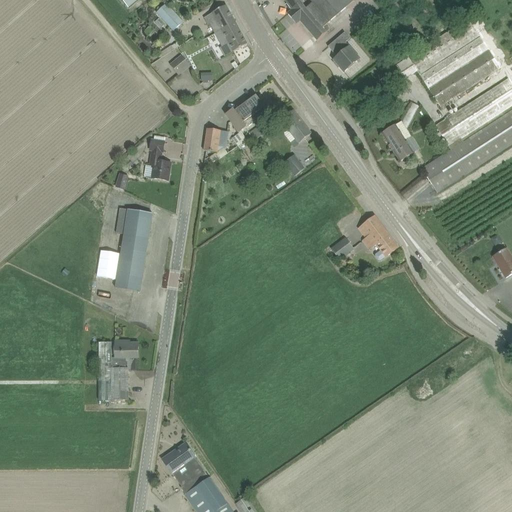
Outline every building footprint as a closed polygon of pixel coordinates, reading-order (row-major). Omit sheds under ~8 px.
[(121,0),(129,9),(140,0),(121,0)] [(284,0),(292,10),(288,14),(297,25),(300,22),(317,41),(330,30),(326,26),(354,2),(352,0),(284,0)] [(173,33),(183,23),(167,4),(156,14),(173,33)] [(217,33),(235,23),(226,6),(218,11),(212,13),(216,21),(211,24),(217,33)] [(450,107),(447,103),(501,68),(469,19),(397,67),(405,79),(417,71),(443,111),(450,107)] [(234,52),(247,45),(235,23),(217,33),(224,46),(229,44),(234,52)] [(345,33),(332,44),(330,46),(339,57),(334,61),(335,62),(334,64),(338,68),(340,67),(344,73),(360,59),(346,43),(350,40),(345,33)] [(179,76),(190,67),(182,56),(171,65),(179,76)] [(436,127),(451,151),(422,170),(438,193),(511,145),(511,85),(508,79),(436,127)] [(226,115),(233,125),(239,134),(232,139),(237,146),(236,146),(237,148),(247,141),(241,133),(247,128),(248,129),(249,129),(248,127),(268,113),(256,96),(235,112),(233,110),(226,115)] [(294,111),(281,121),(298,144),(300,143),(312,134),(294,111)] [(412,137),(411,137),(402,123),(402,122),(396,126),(382,135),(400,163),(421,149),(412,137)] [(264,124),(250,134),(255,141),(269,131),(264,124)] [(226,147),(228,133),(221,132),(217,131),(207,130),(204,152),(214,153),(218,153),(219,146),(226,147)] [(154,167),(152,179),(168,182),(171,164),(161,162),(162,152),(164,152),(165,143),(152,141),(150,150),(153,151),(151,166),(154,167)] [(294,178),(305,169),(294,156),(284,164),(294,178)] [(129,177),(120,174),(115,188),(124,191),(129,177)] [(143,213),(128,210),(124,237),(116,290),(141,293),(153,214),(143,213)] [(362,242),(370,251),(376,246),(380,251),(376,255),(376,257),(379,262),(382,262),(391,255),(399,248),(375,217),(367,223),(359,229),(366,238),(362,242)] [(346,238),(346,239),(331,250),(339,261),(354,250),(346,238)] [(511,257),(507,249),(493,257),(506,279),(511,275),(511,257)] [(116,343),(116,359),(112,359),(112,343),(99,343),(99,401),(128,401),(128,369),(126,369),(126,359),(138,359),(138,344),(127,344),(127,342),(117,342),(116,343)] [(186,444),(163,460),(172,474),(173,474),(182,488),(181,489),(186,496),(210,479),(196,458),(192,452),(186,444)] [(232,511),(210,479),(186,496),(197,511),(232,511)] [(257,511),(248,497),(236,504),(241,511),(257,511)]
